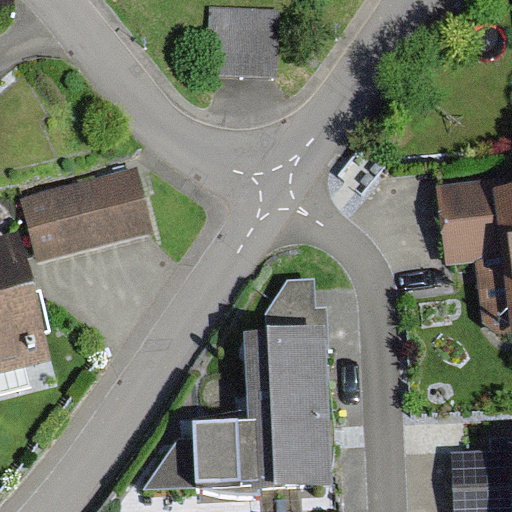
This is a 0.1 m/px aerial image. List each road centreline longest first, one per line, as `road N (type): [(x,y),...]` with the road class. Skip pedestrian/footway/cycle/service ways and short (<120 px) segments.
road 1 (residential): [(277,192),(50,511)]
road 2 (residential): [(387,511),(370,275),(336,235),(277,192)]
road 3 (residential): [(277,192),(180,139),(51,0)]
road 4 (residential): [(410,0),(277,192)]
